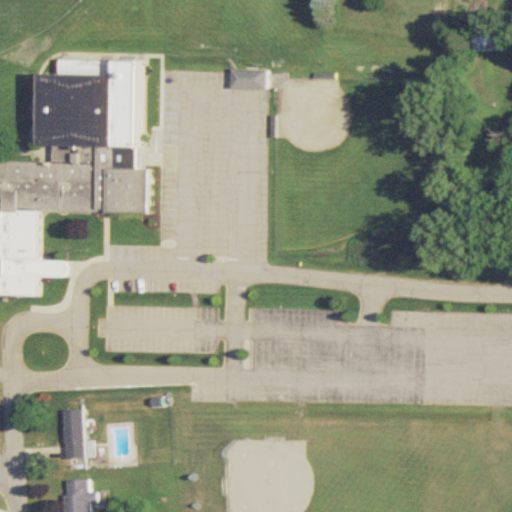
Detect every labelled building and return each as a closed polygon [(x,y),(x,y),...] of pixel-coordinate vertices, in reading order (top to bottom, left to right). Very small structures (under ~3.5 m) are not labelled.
[(477,30),(477,53),(506,53),(506,30),(477,30)] [(158,215),(158,171),(146,171),(148,63),(68,62),(67,76),(49,76),(48,147),(61,147),(60,164),(0,163),(0,211),(4,212),(4,217),(0,217),(0,297),(43,298),(44,214),(158,215)] [(272,72),(238,72),(238,91),(272,91),(272,72)] [(71,412),(72,461),(91,460),(90,411),(71,412)] [(96,511),(96,504),(105,503),(104,493),(96,493),(96,481),(71,482),(71,511),(96,511)]
